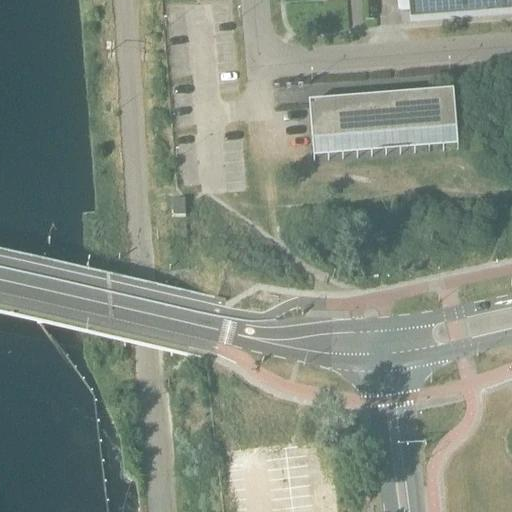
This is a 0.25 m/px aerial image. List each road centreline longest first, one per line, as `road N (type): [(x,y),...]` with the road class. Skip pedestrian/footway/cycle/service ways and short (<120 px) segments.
road 1 (unclassified): [(374,344),(249,332),(0,272)]
road 2 (unclassified): [(261,59),(511,44)]
road 3 (tertiary): [(402,511),(374,344)]
road 4 (tertiary): [(374,344),(511,318)]
